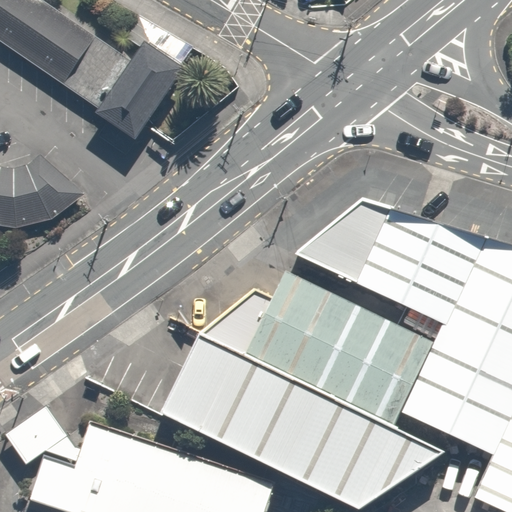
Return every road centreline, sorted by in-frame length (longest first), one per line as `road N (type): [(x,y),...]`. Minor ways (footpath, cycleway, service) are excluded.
road 1 (secondary): [(346,82),(239,180),(0,355)]
road 2 (tertiary): [(511,158),(428,136),(346,82)]
road 3 (residential): [(207,0),(346,82)]
road 4 (tertiary): [(346,82),(406,74),(494,107)]
road 5 (secondary): [(455,0),(346,82)]
